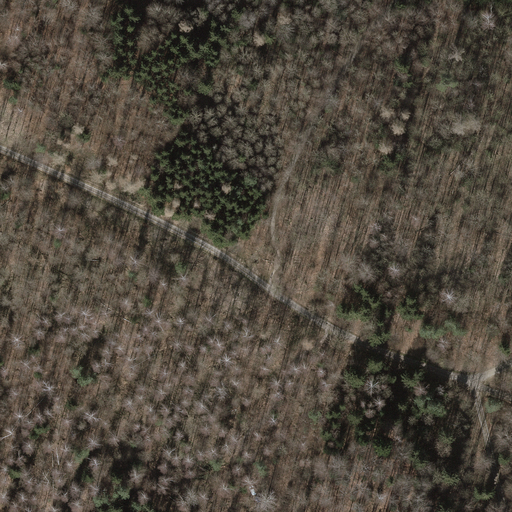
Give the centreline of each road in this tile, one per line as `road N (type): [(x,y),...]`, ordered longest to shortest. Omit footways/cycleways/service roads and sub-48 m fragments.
road 1 (track): [(274,291),(207,246),(0,146)]
road 2 (track): [(511,397),(333,329)]
road 3 (track): [(503,511),(478,382),(511,363)]
